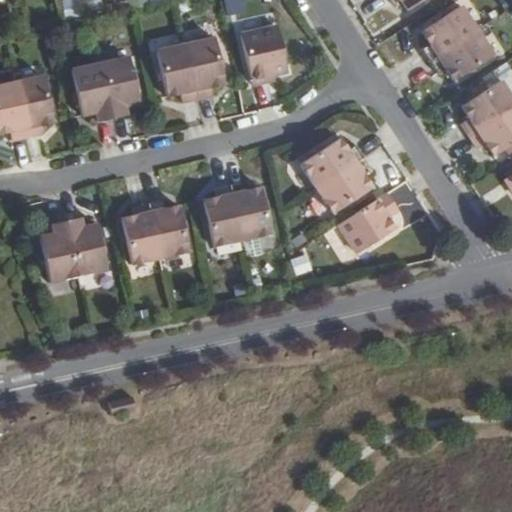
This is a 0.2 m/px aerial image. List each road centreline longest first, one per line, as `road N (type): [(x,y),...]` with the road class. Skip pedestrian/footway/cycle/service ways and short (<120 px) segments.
road 1 (residential): [(496,282),(0,393)]
road 2 (residential): [(0,188),(280,131),(367,76)]
road 3 (residential): [(496,282),(367,76)]
